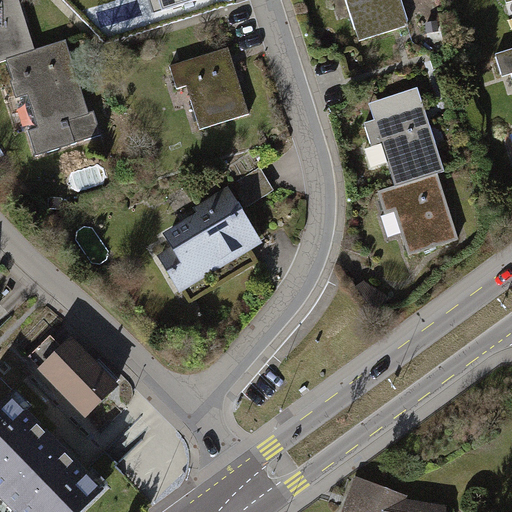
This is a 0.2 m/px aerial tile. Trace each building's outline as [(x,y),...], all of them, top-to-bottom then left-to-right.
[(7,60),(37,51),(20,0),(0,0),(0,64),(7,62),(7,60)] [(344,0),(358,44),(409,28),(400,0),(344,0)] [(511,0),(504,0),(506,6),(511,3),(511,50),(495,56),(502,79),(511,75),(511,0)] [(29,132),(36,157),(103,137),(95,112),(90,114),(67,42),(37,51),(7,60),(7,62),(13,82),(11,82),(16,101),(28,97),(38,129),(29,132)] [(229,49),(170,67),(177,91),(188,87),(201,130),(249,115),(229,49)] [(396,188),(440,175),(446,173),(425,107),(366,125),(373,148),(383,145),(396,188)] [(172,249),(158,257),(181,296),(183,294),(191,306),(260,265),(253,253),(264,246),(243,210),(275,192),(261,169),(194,209),(198,215),(164,236),(172,249)] [(396,213),(410,258),(461,242),(440,175),(396,188),(379,193),(386,216),(396,213)] [(122,388),(73,340),(63,350),(52,339),(31,360),(42,371),(39,374),(88,423),(122,388)] [(96,511),(108,500),(17,405),(0,421),(0,502),(9,511),(96,511)] [(347,507),(345,511),(443,511),(444,508),(402,501),(403,497),(363,482),(353,509),(347,507)]
